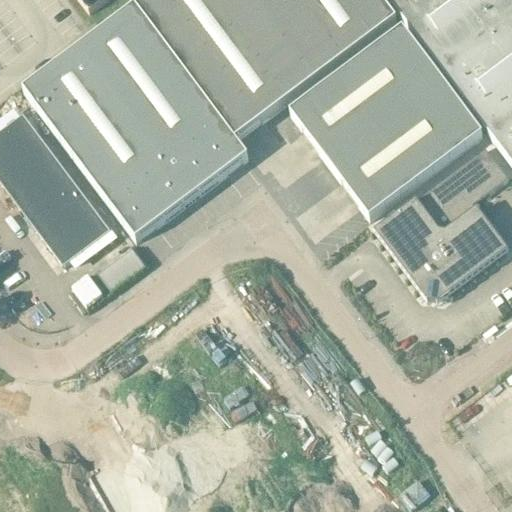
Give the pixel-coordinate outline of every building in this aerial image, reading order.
[(397,27),(376,0),(154,0),(139,11),(239,145),(397,27)] [(511,0),(382,0),(511,171),(511,0)] [(236,147),(239,145),(139,11),(24,98),(136,248),(248,164),(236,147)] [(370,227),(483,142),(403,36),(290,120),(370,227)] [(63,274),(111,238),(23,122),(0,139),(0,188),(12,204),(63,274)] [(474,211),(508,185),(485,154),(374,238),(419,297),(448,302),(508,257),(474,211)] [(100,277),(112,294),(146,270),(135,254),(100,277)] [(89,281),(74,293),(89,312),(104,300),(89,281)] [(96,422),(94,422),(66,439),(107,511),(162,511),(108,415),(96,422)]
